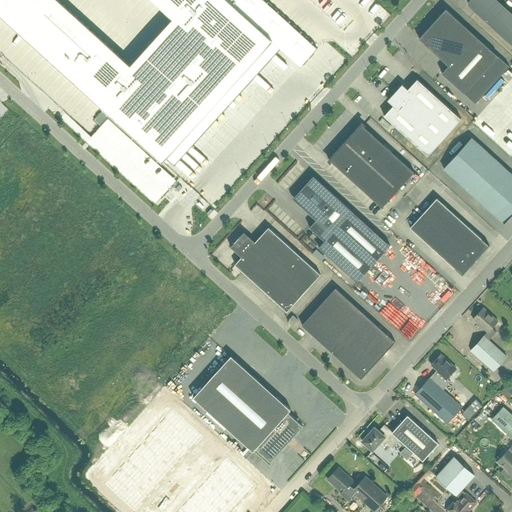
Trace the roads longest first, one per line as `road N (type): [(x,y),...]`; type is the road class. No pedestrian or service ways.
road 1 (unclassified): [(190,252),(419,0)]
road 2 (unclassified): [(190,252),(0,78)]
road 3 (unclassified): [(362,409),(190,252)]
road 4 (unclassified): [(362,409),(511,245)]
road 5 (unclassified): [(270,511),(362,409)]
